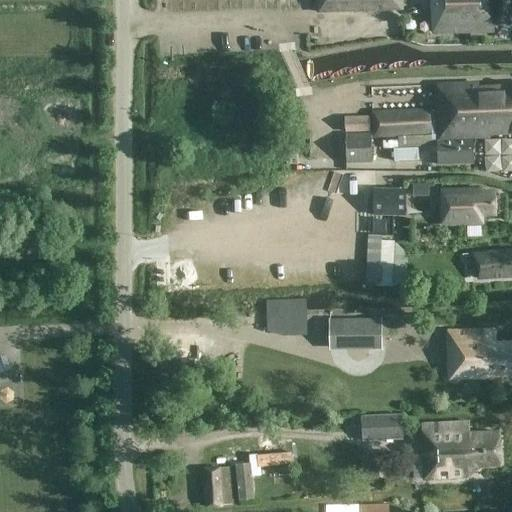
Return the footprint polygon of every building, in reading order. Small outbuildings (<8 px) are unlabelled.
[(328,0),(316,0),(317,12),(329,12),(328,0)] [(340,0),(328,0),(329,12),(341,12),(340,0)] [(353,0),(340,0),(341,12),(353,12),(353,0)] [(365,0),(353,0),(353,12),(365,12),(365,0)] [(377,0),(365,0),(365,12),(377,12),(377,0)] [(389,12),(389,0),(377,0),(377,12),(389,12)] [(401,0),(389,0),(389,12),(401,12),(401,0)] [(511,23),(511,0),(432,0),(433,33),(492,32),(492,25),(511,23)] [(437,139),(439,139),(439,142),(437,142),(438,164),(473,163),(472,137),(489,136),(489,134),(503,133),(511,132),(511,86),(478,88),(477,84),(435,85),(437,139)] [(344,133),(372,133),(372,137),(431,134),(430,111),(371,113),(371,116),(360,117),(344,117),(344,133)] [(371,163),(370,134),(346,135),(347,164),(371,163)] [(393,167),(417,167),(417,153),(393,153),(393,167)] [(368,179),(367,215),(399,215),(400,180),(368,179)] [(481,190),(441,191),(442,225),(482,224),(482,215),(496,215),(495,192),(481,192),(481,190)] [(511,251),(470,255),(471,269),(481,268),(482,279),(511,277),(511,251)] [(294,301),(294,336),(306,336),(306,310),(306,300),(294,301)] [(328,320),(329,350),(381,350),(381,319),(328,320)] [(511,377),(511,342),(495,343),(495,331),(448,332),(448,379),(511,377)] [(4,361),(0,362),(0,377),(8,375),(4,361)] [(402,439),(401,415),(361,417),(362,441),(402,439)] [(500,465),(499,432),(469,434),(469,423),(421,425),(424,479),(467,477),(466,467),(500,465)] [(361,457),(361,481),(378,482),(378,457),(361,457)] [(232,505),(230,468),(204,469),(206,508),(222,507),(222,506),(232,505)] [(494,497),(493,483),(481,484),(482,498),(494,497)]
